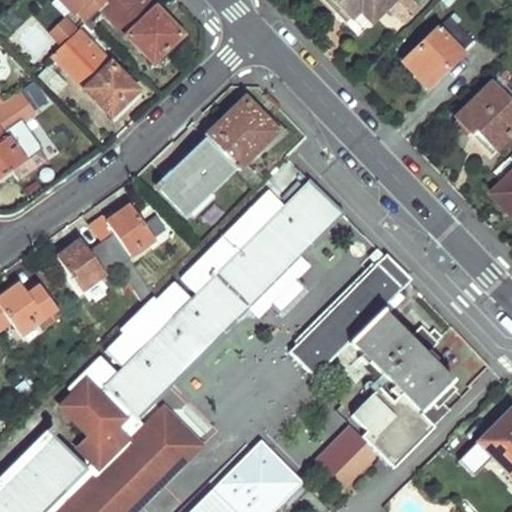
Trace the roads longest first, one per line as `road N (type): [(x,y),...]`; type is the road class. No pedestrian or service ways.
road 1 (residential): [(511,296),(260,32)]
road 2 (residential): [(0,245),(118,167),(260,32)]
